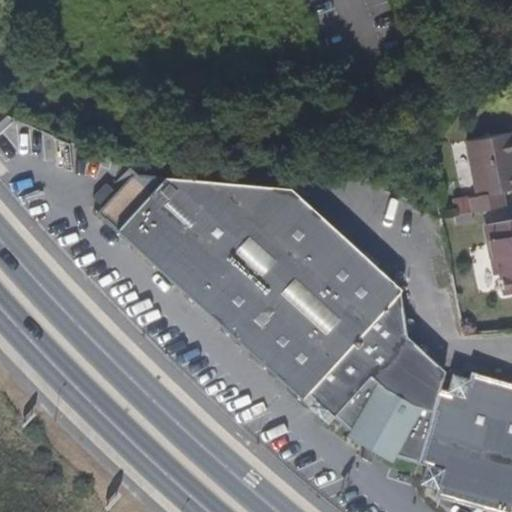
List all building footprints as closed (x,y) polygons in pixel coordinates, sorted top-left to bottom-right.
[(511,190),(511,163),(506,133),(466,141),(477,197),(468,199),(471,213),(506,206),(503,192),(511,190)] [(401,290),(290,188),(164,177),(132,174),(116,192),(104,205),(117,217),(118,232),(132,231),(154,251),(155,266),(169,265),(191,285),(192,299),(206,299),(228,318),(228,332),(243,332),(264,352),(265,366),(279,365),(301,385),(302,399),(400,292),(401,290)] [(104,205),(116,192),(106,183),(93,197),(103,206),(104,205)] [(468,199),(467,196),(451,199),(455,217),(471,213),(468,199)] [(117,217),(104,205),(103,206),(97,213),(118,232),(117,217)] [(511,219),(484,225),(494,276),(497,275),(502,296),(511,294),(511,219)] [(154,251),(132,231),(118,232),(155,266),(154,251)] [(191,285),(169,265),(155,266),(192,299),(191,285)] [(511,511),(511,383),(478,374),(470,371),(468,378),(451,374),(449,380),(442,379),(445,371),(406,335),(400,292),(302,399),(301,401),(327,424),(333,416),(334,417),(335,415),(351,429),(346,436),(365,447),(360,456),(367,461),(372,451),(393,462),(397,455),(417,461),(416,463),(425,466),(419,484),(436,489),(434,495),(441,498),(444,488),(461,493),(466,506),(476,498),(483,500),(486,511),(491,508),(502,511),(511,511)] [(228,318),(206,299),(192,299),(228,332),(228,318)] [(264,352),(243,332),(228,332),(265,366),(264,352)] [(301,385),(279,365),(265,366),(302,399),(301,385)] [(466,506),(461,493),(444,488),(441,498),(466,506)] [(486,511),(483,500),(476,498),(466,506),(486,511)]
